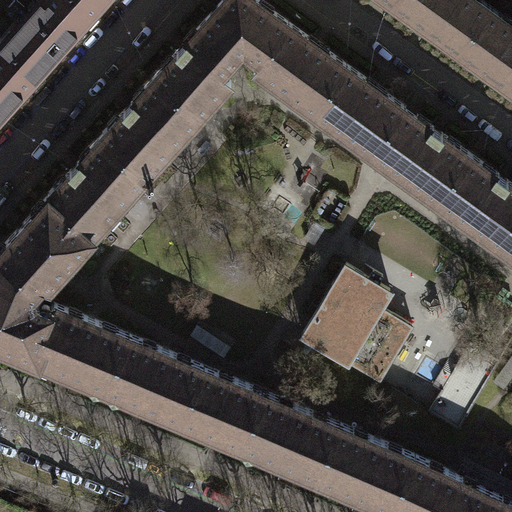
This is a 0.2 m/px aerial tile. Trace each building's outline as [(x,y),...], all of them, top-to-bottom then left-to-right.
[(0,113),(101,0),(33,0),(0,38),(0,113)] [(222,0),(187,40),(223,72),(244,49),(260,61),(289,21),(260,0),(222,0)] [(313,110),(347,63),(289,21),(260,61),(255,68),(313,110)] [(223,72),(187,40),(155,74),(201,115),(232,81),(223,72)] [(371,152),(405,105),(347,63),(313,110),(371,152)] [(201,115),(155,74),(101,134),(147,175),(201,115)] [(405,105),(371,152),(437,199),(471,152),(405,105)] [(147,175),(101,134),(47,194),(93,235),(147,175)] [(511,181),(471,152),(437,199),(503,246),(511,233),(511,181)] [(93,235),(47,194),(0,247),(0,253),(21,272),(45,282),(50,284),(93,235)] [(511,252),(511,233),(503,246),(511,252)] [(21,272),(0,253),(0,343),(32,357),(51,308),(37,302),(36,298),(35,296),(33,294),(45,282),(21,272)] [(391,288),(346,262),(304,334),(381,379),(413,323),(381,305),(391,288)] [(106,388),(129,332),(54,301),(51,308),(32,357),(67,372),(106,388)] [(180,419),(204,363),(129,332),(106,388),(136,401),(180,419)] [(471,341),(430,409),(459,427),(500,358),(471,341)] [(242,445),(266,389),(204,363),(180,419),(208,431),(242,445)] [(317,476),(341,421),(266,389),(242,445),(274,458),(317,476)] [(391,508),(416,453),(341,421),(317,476),(351,491),(391,508)] [(478,511),(490,488),(416,453),(391,508),(399,511),(478,511)] [(511,511),(511,498),(490,488),(478,511),(511,511)]
